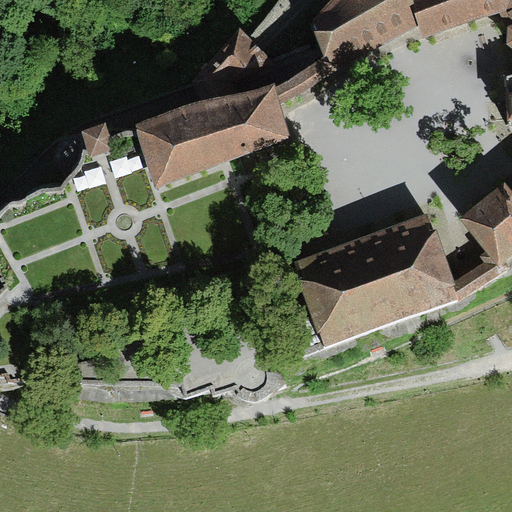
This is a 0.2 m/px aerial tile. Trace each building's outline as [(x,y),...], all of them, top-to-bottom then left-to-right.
[(328,68),(336,80),(410,41),(419,36),(412,17),(416,15),(414,4),(411,0),(348,0),(344,3),(311,37),(318,55),(323,67),(325,70),(328,68)] [(419,36),(424,49),(501,22),(508,20),(510,0),(421,0),(414,4),(416,15),(412,17),(419,36)] [(511,0),(510,0),(508,20),(501,22),(508,37),(507,56),(511,59),(511,0)] [(252,44),(241,32),(193,86),(194,90),(203,117),(231,108),(229,89),(270,64),(252,44)] [(274,96),(281,114),(336,80),(328,68),(325,70),(323,67),(274,96)] [(85,111),(107,106),(101,77),(79,82),(85,111)] [(136,139),(156,199),(291,148),(281,114),(274,96),(251,102),(231,108),(203,117),(136,139)] [(106,134),(81,142),(87,164),(112,156),(110,148),(106,134)] [(501,285),(511,274),(511,219),(510,217),(511,215),(511,205),(505,197),(461,234),(488,270),(453,291),(461,313),(501,285)] [(296,268),(329,360),(461,313),(453,291),(428,221),(296,268)]
